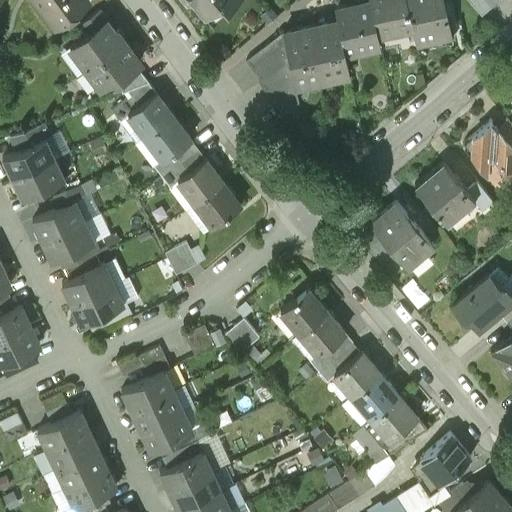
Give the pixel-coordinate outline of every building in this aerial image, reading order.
[(37,0),(56,25),(88,0),(37,0)] [(181,0),(185,4),(192,4),(204,17),(220,2),(226,9),(236,0),(181,0)] [(379,43),(376,32),(369,0),(363,0),(347,4),(343,1),(337,2),(334,7),(337,18),(344,51),(379,43)] [(369,0),(376,32),(411,24),(412,24),(406,0),(369,0)] [(406,0),(412,24),(411,24),(414,38),(450,30),(442,0),(406,0)] [(491,5),(486,0),(469,0),(481,13),(491,5)] [(89,32),(107,18),(99,7),(80,22),(87,31),(88,30),(89,32)] [(87,66),(125,37),(117,27),(115,28),(108,18),(107,18),(89,32),(88,30),(87,31),(84,34),(81,33),(75,37),(75,40),(70,44),(87,66)] [(348,71),(344,51),(337,18),(309,24),(321,77),(348,71)] [(294,83),(321,77),(309,24),(282,30),(285,45),(288,58),(291,72),(294,83)] [(253,69),(285,45),(282,30),(280,30),(245,58),(253,69)] [(134,49),(125,37),(87,66),(101,85),(115,74),(118,77),(137,62),(140,60),(133,50),(134,49)] [(261,79),(288,58),(285,45),(253,69),(260,78),(261,79)] [(266,91),(291,72),(288,58),(261,79),(260,78),(258,80),(266,91)] [(149,79),(137,62),(118,77),(122,90),(149,79)] [(274,101),(294,86),(294,83),(291,72),(266,91),(273,100),(274,101)] [(298,100),(294,86),(274,101),(273,100),(270,103),(279,115),(298,100)] [(127,112),(144,134),(172,114),(154,90),(137,103),(126,111),(127,112)] [(119,118),(127,112),(126,111),(137,103),(130,94),(112,108),(119,118)] [(188,136),(172,114),(144,134),(160,156),(161,157),(188,136)] [(511,172),(511,143),(490,118),(461,143),(497,185),(511,172)] [(10,134),(17,149),(44,136),(38,123),(10,134)] [(2,156),(11,176),(54,156),(44,136),(17,149),(2,156)] [(196,147),(188,136),(161,157),(160,156),(151,162),(160,174),(196,147)] [(204,157),(196,147),(160,174),(169,185),(177,178),(204,157)] [(64,176),(54,156),(11,176),(21,197),(64,176)] [(221,180),(204,157),(177,178),(194,200),(221,180)] [(453,172),(441,159),(414,182),(446,220),(473,198),(474,197),(465,187),(459,180),(460,177),(456,172),(453,172)] [(465,187),(474,197),(473,198),(480,207),(492,197),(475,178),(465,187)] [(221,180),(194,200),(211,223),(238,202),(221,180)] [(57,206),(74,198),(74,199),(82,195),(77,184),(52,196),(57,206)] [(41,239),(84,219),(74,199),(74,198),(57,206),(32,218),(41,239)] [(433,242),(397,199),(372,220),(407,263),(433,242)] [(93,239),(84,219),(41,239),(51,259),(58,256),(93,239)] [(58,256),(63,267),(94,252),(99,250),(93,239),(58,256)] [(175,244),(186,265),(196,260),(185,239),(175,244)] [(186,265),(175,244),(164,249),(175,271),(186,265)] [(68,278),(100,263),(94,252),(63,267),(68,278)] [(10,281),(1,261),(0,261),(0,285),(3,284),(10,281)] [(71,301),(113,281),(104,261),(100,263),(68,278),(61,281),(71,301)] [(495,282),(486,272),(451,302),(462,315),(468,314),(477,325),(496,308),(511,295),(511,294),(502,282),(495,282)] [(123,302),(113,281),(71,301),(81,322),(86,319),(123,302)] [(0,285),(0,298),(8,295),(3,284),(0,285)] [(280,307),(299,329),(326,307),(307,284),(280,307)] [(511,294),(511,295),(496,308),(505,319),(511,313),(511,294)] [(0,312),(13,306),(8,295),(0,298),(0,312)] [(0,336),(30,322),(21,302),(13,306),(0,312),(0,336)] [(123,302),(86,319),(92,330),(129,312),(123,302)] [(345,329),(326,307),(299,329),(317,350),(318,351),(329,343),(345,329)] [(244,315),(234,323),(249,341),(259,333),(244,315)] [(183,331),(188,341),(209,332),(204,321),(183,331)] [(30,322),(0,336),(0,360),(39,342),(30,322)] [(249,341),(234,323),(225,331),(240,349),(249,341)] [(511,331),(492,348),(511,372),(511,331)] [(214,343),(209,332),(188,342),(194,352),(214,343)] [(143,363),(163,353),(158,343),(138,352),(143,363)] [(318,368),(336,352),(329,343),(318,351),(317,350),(309,357),(318,368)] [(14,368),(35,359),(30,347),(9,357),(14,368)] [(334,371),(352,392),(379,370),(360,347),(344,361),(333,370),(334,371)] [(143,363),(138,352),(118,362),(123,373),(143,363)] [(334,371),(333,370),(344,361),(336,352),(318,368),(326,378),(334,371)] [(143,363),(148,374),(169,364),(163,353),(143,363)] [(130,407),(173,387),(163,367),(121,387),(130,407)] [(352,392),(371,414),(397,391),(379,370),(352,392)] [(139,426),(182,406),(173,387),(130,407),(139,426)] [(40,398),(45,409),(66,400),(61,389),(40,398)] [(416,413),(397,391),(371,414),(389,435),(389,436),(416,413)] [(45,409),(51,420),(71,410),(66,400),(45,409)] [(182,406),(191,424),(201,420),(193,402),(182,406)] [(182,406),(139,426),(149,446),(191,426),(191,424),(182,406)] [(37,427),(46,446),(89,426),(79,407),(37,427)] [(0,426),(2,430),(22,420),(17,410),(0,417),(0,426)] [(416,413),(389,436),(389,435),(381,441),(387,451),(428,425),(417,411),(416,413)] [(7,441),(27,431),(22,421),(2,430),(7,441)] [(46,446),(55,465),(98,445),(89,426),(46,446)] [(192,439),(187,428),(156,443),(161,453),(192,439)] [(471,454),(450,430),(412,462),(423,473),(433,486),(442,478),(471,454)] [(55,465),(64,484),(107,464),(98,445),(55,465)] [(44,471),(55,465),(46,446),(32,453),(41,472),(44,471)] [(159,468),(169,488),(211,467),(202,447),(159,468)] [(357,492),(378,477),(393,459),(387,451),(290,511),(328,511),(336,504),(357,492)] [(338,461),(325,467),(331,479),(343,474),(338,461)] [(116,484),(107,464),(64,484),(73,504),(105,489),(116,484)] [(53,489),(64,484),(55,465),(44,471),(53,489)] [(169,488),(178,507),(220,487),(211,467),(169,488)] [(433,486),(423,473),(384,498),(382,494),(368,503),(369,507),(360,511),(412,511),(438,496),(450,488),(442,478),(433,486)] [(450,511),(451,511),(488,511),(505,498),(488,478),(473,491),(450,511)] [(450,511),(473,491),(463,480),(450,488),(438,496),(450,511)] [(178,507),(180,511),(216,511),(229,506),(220,487),(178,507)] [(84,511),(110,500),(105,489),(73,504),(67,507),(69,511),(84,511)] [(511,511),(511,506),(505,498),(488,511),(511,511)] [(107,511),(104,503),(85,511),(107,511)]
